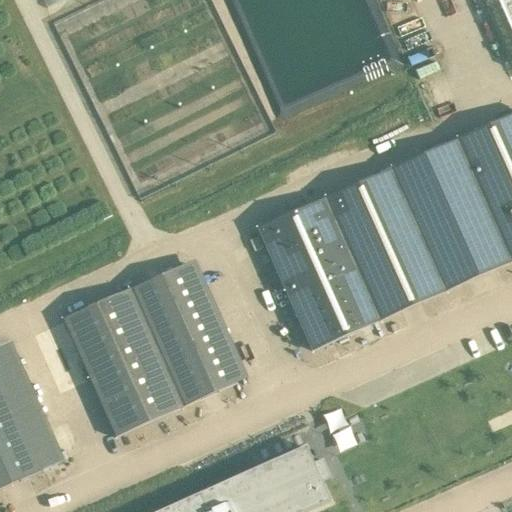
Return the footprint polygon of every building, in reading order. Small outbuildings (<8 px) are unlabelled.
[(511,0),(497,0),(511,33),(511,0)] [(511,119),(258,233),(311,352),(362,329),(422,302),(470,281),(498,268),(511,261),(511,119)] [(195,261),(129,291),(182,409),(200,401),(218,393),(237,385),(248,380),(195,261)] [(116,439),(182,409),(129,291),(63,321),(116,439)] [(0,492),(43,473),(0,377),(0,492)] [(473,443),(476,468),(497,465),(493,439),(473,443)] [(163,511),(308,511),(330,503),(322,485),(331,481),(327,471),(323,462),(313,466),(306,449),(163,511)]
